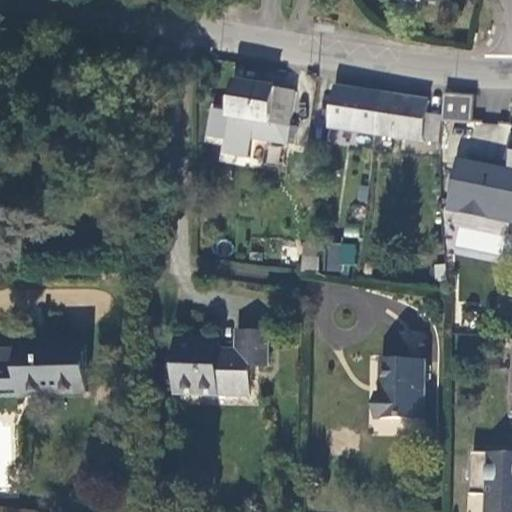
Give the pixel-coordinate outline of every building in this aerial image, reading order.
[(297,93),(239,83),(230,135),(295,147),(299,129),(293,127),(297,93)] [(430,101),(339,88),(332,128),(438,144),(443,117),(427,114),(430,101)] [(328,143),(316,141),(314,153),(326,155),(328,143)] [(438,167),(428,167),(428,183),(438,183),(438,167)] [(327,241),(324,270),(352,273),(355,244),(327,241)] [(306,244),(305,272),(321,275),(322,245),(306,244)] [(221,341),(179,340),(178,394),(252,396),(253,367),(271,366),(271,333),(240,333),(239,350),(221,350),(221,341)] [(87,344),(20,346),(20,350),(0,350),(0,397),(25,396),(24,389),(50,388),(50,393),(89,392),(87,344)] [(425,420),(427,361),(384,360),(383,394),(379,394),(378,418),(425,420)] [(511,511),(511,455),(476,455),(475,497),(492,497),(491,511),(511,511)]
